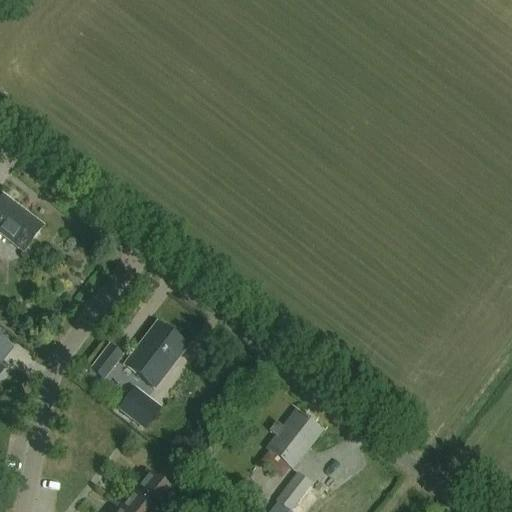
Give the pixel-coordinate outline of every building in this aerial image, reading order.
[(0,238),(20,254),(38,230),(0,201),(0,238)] [(153,391),(185,351),(155,328),(124,368),(153,391)] [(124,357),(109,347),(90,372),(104,383),(124,357)] [(134,388),(118,409),(146,430),(162,408),(134,388)] [(290,473),(320,435),(293,414),(263,452),(290,473)] [(148,474),(133,492),(158,511),(162,511),(176,496),(148,474)] [(274,505),(277,508),(274,511),(291,511),(311,487),(297,476),(295,478),(274,505)] [(158,511),(133,492),(119,510),(121,511),(158,511)]
